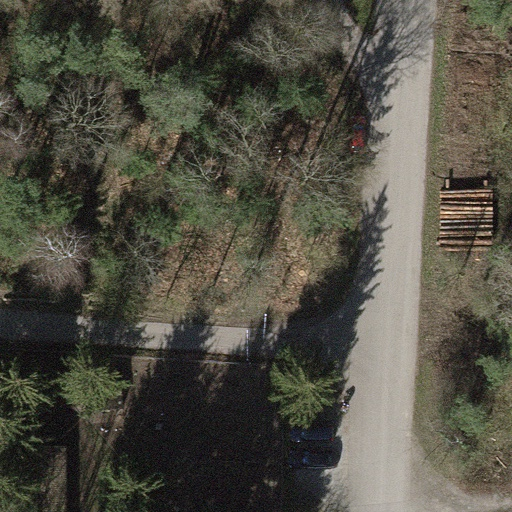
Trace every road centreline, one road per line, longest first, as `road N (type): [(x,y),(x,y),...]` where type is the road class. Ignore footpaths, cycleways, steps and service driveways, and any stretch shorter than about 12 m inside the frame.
road 1 (residential): [(384,354),(0,323)]
road 2 (unclassified): [(406,0),(384,354)]
road 3 (unclassified): [(384,354),(385,511)]
